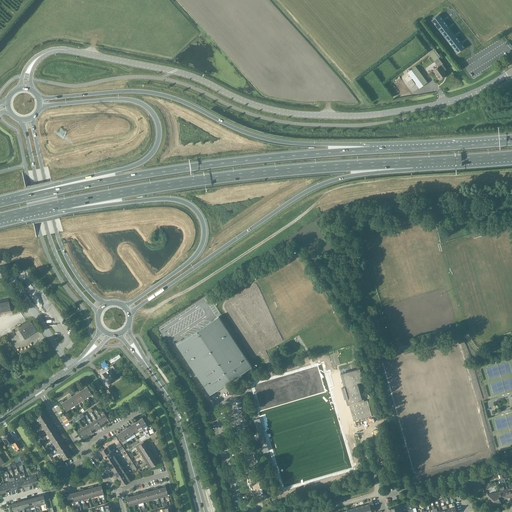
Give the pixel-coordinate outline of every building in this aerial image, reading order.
[(449,17),(452,15),(446,5),(442,8),(449,17)] [(431,20),(439,30),(446,24),(439,14),(431,20)] [(439,30),(442,34),(449,28),(446,24),(439,30)] [(442,34),(445,38),(452,31),(449,28),(442,34)] [(445,38),(448,42),(456,35),(452,31),(445,38)] [(448,42),(451,46),(459,39),(456,35),(448,42)] [(451,46),(454,50),(462,43),(459,39),(451,46)] [(462,43),(454,50),(457,53),(457,54),(465,47),(462,44),(462,43)] [(434,61),(439,58),(440,57),(435,50),(429,55),(434,61)] [(438,67),(433,71),(440,80),(447,75),(444,71),(446,69),(443,64),(439,58),(434,61),(438,67)] [(408,72),(416,83),(420,88),(428,82),(416,66),(408,72)] [(8,300),(0,301),(0,313),(10,312),(8,300)] [(197,374),(239,346),(219,316),(177,344),(197,374)] [(37,331),(30,322),(19,329),(25,339),(37,331)] [(197,374),(211,395),(252,367),(239,346),(197,374)] [(116,380),(120,377),(118,372),(115,374),(112,368),(103,374),(105,378),(104,378),(108,385),(116,380)] [(366,381),(363,368),(341,374),(345,387),(343,387),(348,404),(349,403),(355,421),(373,416),(368,400),(365,401),(359,383),(366,381)] [(85,388),(83,389),(87,397),(92,394),(86,386),(84,387),(85,388)] [(105,391),(112,401),(117,398),(110,387),(105,391)] [(87,397),(83,389),(80,391),(80,390),(78,391),(83,400),(87,397)] [(83,400),(78,391),(76,393),(76,394),(74,395),(79,403),(83,400)] [(79,403),(74,395),(72,396),(71,396),(69,397),(75,405),(79,403)] [(75,405),(69,397),(67,398),(68,399),(65,401),(70,408),(75,405)] [(65,401),(63,402),(62,401),(60,402),(66,411),(70,408),(65,401)] [(39,421),(46,417),(45,414),(46,414),(44,412),(36,417),(39,421)] [(100,417),(105,424),(107,423),(108,424),(110,422),(105,414),(100,417)] [(46,417),(39,421),(42,426),(50,420),(49,418),(48,419),(46,417)] [(96,420),(101,428),(103,427),(103,426),(105,424),(100,417),(96,420)] [(140,419),(138,421),(143,428),(147,426),(142,417),(140,418),(140,419)] [(259,419),(255,420),(255,422),(259,434),(264,433),(261,422),(260,418),(259,419)] [(44,430),(52,425),(50,423),(51,422),(50,420),(42,426),(44,430)] [(101,428),(96,420),(92,422),(96,430),(99,428),(99,429),(101,428)] [(143,428),(138,421),(136,422),(135,421),(133,423),(138,431),(143,428)] [(96,430),(92,422),(87,425),(93,434),(95,432),(94,431),(96,430)] [(138,431),(133,423),(131,424),(132,425),(129,426),(134,434),(138,431)] [(47,434),(56,429),(54,427),(53,427),(52,425),(44,430),(47,434)] [(83,428),(88,435),(90,434),(91,435),(93,434),(87,425),(83,428)] [(134,434),(129,426),(127,428),(126,427),(124,428),(130,437),(134,434)] [(83,428),(78,431),(84,439),(86,438),(85,437),(88,435),(83,428)] [(130,437),(124,428),(122,429),(123,430),(121,432),(126,439),(130,437)] [(50,439),(57,434),(56,431),(57,431),(56,429),(47,434),(50,439)] [(121,442),(126,439),(121,432),(118,433),(118,432),(116,434),(121,442)] [(2,439),(7,447),(14,442),(9,434),(2,439)] [(53,443),(61,437),(60,435),(59,436),(57,434),(50,439),(53,443)] [(55,447),(63,442),(61,440),(62,439),(61,437),(53,443),(55,447)] [(265,437),(260,439),(264,453),(269,452),(265,437)] [(58,451),(67,446),(65,444),(64,445),(63,442),(55,447),(58,451)] [(139,451),(147,446),(146,444),(145,444),(143,442),(136,447),(139,451)] [(61,456),(68,451),(67,449),(68,448),(67,446),(58,451),(61,456)] [(103,456),(111,451),(108,446),(99,452),(101,454),(102,453),(103,456)] [(139,451),(141,455),(149,450),(147,448),(148,448),(147,446),(139,451)] [(141,455),(144,460),(153,454),(151,452),(150,453),(149,450),(141,455)] [(68,451),(61,456),(64,460),(72,455),(71,453),(70,453),(68,451)] [(111,451),(103,456),(104,458),(104,459),(105,461),(113,455),(111,451)] [(144,460),(147,464),(154,459),(153,457),(154,456),(153,454),(144,460)] [(109,464),(116,459),(113,455),(105,461),(106,463),(107,462),(109,464)] [(110,469),(119,464),(116,459),(109,464),(110,467),(109,467),(110,469)] [(154,459),(147,464),(150,468),(158,463),(157,461),(156,461),(154,459)] [(122,468),(119,464),(110,469),(112,471),(113,471),(114,473),(122,468)] [(124,472),(122,468),(114,473),(116,475),(115,476),(116,478),(124,472)] [(31,473),(28,474),(29,476),(30,476),(33,485),(38,483),(37,478),(40,477),(38,470),(30,472),(31,473)] [(124,472),(116,478),(117,480),(118,479),(120,481),(127,477),(124,472)] [(25,478),(24,478),(24,475),(20,476),(18,477),(19,479),(20,479),(22,487),(27,486),(25,478)] [(14,481),(17,489),(22,487),(20,479),(19,479),(18,477),(18,476),(14,477),(15,480),(14,481)] [(120,481),(121,484),(120,484),(121,486),(130,481),(127,477),(120,481)] [(14,481),(13,478),(9,479),(7,480),(8,482),(9,482),(11,490),(17,489),(14,481)] [(501,485),(501,487),(505,499),(510,498),(507,489),(505,490),(503,484),(501,485)] [(499,498),(498,492),(488,495),(489,501),(499,498)] [(499,498),(489,501),(491,507),(501,504),(500,501),(499,498)] [(30,508),(29,508),(27,500),(22,501),(24,509),(28,508),(29,511),(31,510),(30,508)] [(20,511),(20,510),(19,511),(16,502),(11,504),(13,511),(14,511),(18,511),(17,511),(20,511)]
